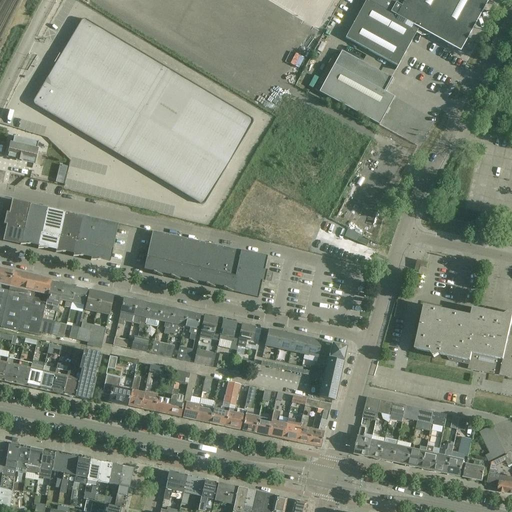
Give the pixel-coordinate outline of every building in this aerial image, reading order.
[(365,0),(358,14),(345,38),(398,67),(419,29),(460,52),(488,0),(365,0)] [(33,102),(33,103),(34,105),(35,106),(201,205),(202,205),(203,205),(204,205),(205,204),(205,203),(252,124),(253,123),(253,121),(253,120),(252,119),(251,119),(86,20),(85,20),(83,20),(82,20),(82,21),(81,22),(34,101),(33,102)] [(314,90),(371,121),(379,125),(392,101),(384,96),(393,79),(341,51),(326,78),(322,75),(314,90)] [(8,158),(33,164),(38,144),(14,138),(12,144),(11,144),(8,158)] [(39,243),(38,247),(38,250),(48,249),(48,245),(57,247),(55,253),(65,253),(66,249),(74,251),(73,257),(83,257),(83,253),(92,255),(90,261),(100,261),(101,257),(111,259),(118,224),(29,204),(29,205),(12,202),(12,201),(9,213),(6,213),(5,217),(7,218),(7,221),(4,221),(3,225),(6,226),(3,239),(4,239),(4,238),(21,242),(20,246),(30,245),(31,241),(39,243)] [(207,280),(206,284),(214,289),(216,282),(224,284),(223,288),(232,293),(233,289),(258,294),(258,295),(259,295),(262,283),(264,283),(265,279),(263,279),(264,275),(266,275),(267,271),(264,270),(267,257),(267,258),(241,252),(152,232),(144,267),(154,269),(153,273),(162,277),(163,271),(171,272),(170,276),(179,281),(181,274),(189,276),(188,280),(197,285),(198,278),(207,280)] [(415,270),(415,271),(419,272),(421,266),(427,268),(428,264),(428,263),(427,263),(427,264),(418,261),(416,270),(415,270)] [(0,269),(0,326),(2,327),(14,272),(0,269)] [(51,281),(14,272),(2,327),(2,328),(40,336),(41,332),(40,332),(41,325),(42,325),(46,305),(51,283),(51,281)] [(59,285),(51,283),(46,305),(53,306),(52,311),(57,312),(60,300),(63,285),(63,286),(59,285)] [(63,286),(63,285),(60,300),(66,301),(65,307),(71,309),(72,303),(75,288),(75,289),(71,288),(63,286)] [(75,288),(72,303),(84,305),(87,291),(87,292),(83,291),(83,290),(75,289),(75,288)] [(89,291),(87,301),(85,310),(97,313),(101,294),(89,291)] [(113,297),(101,294),(97,313),(109,315),(113,297)] [(136,301),(124,299),(118,324),(123,325),(126,314),(133,316),(136,301)] [(145,304),(136,301),(133,316),(140,317),(139,323),(140,323),(138,329),(139,329),(137,338),(134,337),(132,349),(138,351),(141,339),(142,339),(145,324),(145,323),(149,305),(145,304)] [(149,304),(149,305),(145,323),(145,324),(146,325),(156,328),(158,327),(159,321),(162,307),(149,304)] [(425,306),(415,350),(431,353),(434,358),(439,355),(470,362),(468,369),(511,378),(511,326),(511,327),(511,322),(511,315),(510,312),(505,315),(473,308),(471,316),(425,306)] [(170,309),(162,307),(159,321),(165,323),(164,328),(165,328),(164,334),(169,335),(174,311),(170,310),(170,309)] [(174,310),(174,311),(169,335),(174,337),(176,331),(177,331),(178,326),(184,327),(188,313),(174,310)] [(200,316),(188,313),(184,327),(183,331),(189,333),(189,334),(191,334),(189,340),(194,341),(200,316)] [(204,316),(202,326),(199,337),(218,341),(222,326),(216,325),(217,320),(204,316)] [(49,327),(42,325),(41,325),(40,332),(41,332),(52,335),(55,322),(50,321),(49,327)] [(236,324),(223,321),(222,326),(218,341),(217,346),(236,351),(237,347),(241,330),(235,329),(236,324)] [(56,322),(55,322),(52,335),(64,338),(66,326),(56,323),(56,322)] [(105,329),(92,325),(91,330),(90,333),(104,336),(105,329)] [(255,328),(242,325),(241,330),(237,347),(245,349),(246,345),(257,348),(260,335),(254,333),(255,328)] [(69,338),(76,340),(79,327),(72,326),(69,338)] [(81,328),(79,327),(76,340),(88,343),(90,333),(91,330),(81,328)] [(282,334),(277,333),(268,331),(265,346),(278,349),(282,334)] [(104,336),(90,333),(88,343),(87,346),(101,349),(104,336)] [(295,337),(282,334),(278,349),(291,352),(295,337)] [(308,339),(295,337),(291,352),(304,355),(308,339)] [(127,341),(115,338),(113,345),(126,348),(127,341)] [(141,339),(138,351),(146,353),(148,340),(142,339),(141,339)] [(308,339),(304,355),(318,358),(318,356),(321,342),(308,339)] [(167,344),(154,342),(151,354),(164,357),(167,344)] [(318,356),(328,358),(343,362),(344,362),(347,348),(321,342),(318,356)] [(174,346),(167,344),(164,357),(171,359),(174,346)] [(16,346),(11,345),(8,359),(2,382),(15,385),(20,362),(13,360),(16,346)] [(179,347),(176,360),(190,363),(193,350),(179,347)] [(74,349),(74,350),(71,360),(78,362),(80,351),(74,349)] [(194,364),(213,368),(216,354),(197,350),(194,364)] [(79,371),(81,371),(80,376),(75,399),(88,402),(100,354),(83,351),(79,371)] [(223,356),(216,354),(213,368),(220,369),(223,356)] [(110,357),(107,369),(115,370),(117,358),(116,358),(116,359),(111,358),(111,357),(110,357)] [(328,358),(325,371),(340,375),(343,362),(328,358)] [(33,365),(20,362),(15,385),(28,388),(33,365)] [(45,367),(33,365),(28,388),(40,390),(45,367)] [(58,365),(57,370),(52,393),(63,396),(69,373),(61,371),(63,366),(58,365)] [(150,365),(144,393),(140,409),(154,412),(157,398),(157,396),(149,394),(153,378),(161,379),(163,368),(150,365)] [(57,370),(45,367),(40,390),(52,393),(57,370)] [(190,374),(177,371),(174,383),(184,385),(186,379),(189,379),(190,374)] [(322,384),(337,388),(340,375),(325,371),(322,384)] [(80,376),(69,373),(63,396),(75,398),(75,399),(80,376)] [(180,418),(195,421),(198,407),(189,405),(193,389),(194,390),(197,376),(190,374),(189,379),(184,403),(180,418)] [(106,375),(102,395),(103,395),(103,396),(104,396),(104,395),(110,397),(108,402),(128,407),(132,389),(131,389),(130,391),(119,389),(121,379),(108,376),(108,375),(106,375)] [(134,377),(132,389),(128,407),(140,409),(144,393),(137,392),(140,379),(134,377)] [(212,379),(205,377),(199,406),(199,405),(198,407),(195,421),(209,424),(212,408),(204,407),(207,394),(209,395),(212,379)] [(224,396),(223,402),(229,404),(234,384),(228,383),(225,396),(224,396)] [(174,386),(167,384),(164,395),(163,400),(157,398),(154,412),(167,415),(173,390),(174,386)] [(240,385),(234,384),(229,404),(230,404),(229,405),(235,407),(240,385)] [(319,398),(334,401),(337,388),(322,384),(319,398)] [(245,407),(250,408),(252,402),(254,399),(256,389),(249,387),(245,407)] [(178,391),(173,390),(167,415),(180,418),(184,403),(176,401),(178,391)] [(271,392),(264,390),(262,401),(269,403),(271,392)] [(291,403),(305,406),(307,399),(293,396),(291,403)] [(374,399),(367,398),(364,412),(371,413),(374,399)] [(307,399),(305,406),(317,408),(318,402),(307,399)] [(381,401),(374,399),(371,413),(378,415),(378,414),(381,401)] [(393,403),(381,401),(378,414),(390,416),(393,403)] [(331,405),(318,402),(317,408),(323,410),(318,431),(312,430),(309,446),(320,448),(324,432),(330,412),(331,405)] [(406,406),(393,403),(390,416),(397,417),(397,415),(403,417),(406,406)] [(420,409),(406,406),(403,417),(403,419),(418,422),(420,409)] [(213,407),(212,408),(209,424),(224,427),(228,410),(213,407)] [(236,412),(228,410),(224,427),(240,431),(244,411),(236,409),(236,412)] [(435,413),(420,409),(418,422),(432,425),(435,413)] [(246,412),(244,422),(242,431),(255,434),(258,418),(251,416),(252,414),(246,412)] [(272,412),(271,421),(270,424),(270,425),(267,437),(283,440),(286,425),(277,423),(279,413),(272,412)] [(371,413),(364,412),(362,418),(376,422),(378,415),(371,413)] [(447,415),(435,413),(432,425),(444,428),(447,415)] [(302,416),(300,426),(297,443),(309,446),(312,430),(306,429),(309,417),(302,416)] [(460,418),(453,417),(451,428),(457,430),(460,418)] [(271,421),(258,418),(255,434),(267,437),(270,425),(270,424),(271,421)] [(287,419),(286,425),(283,440),(297,443),(300,426),(293,424),(294,420),(287,419)] [(480,433),(483,438),(494,432),(492,427),(483,431),(480,433)] [(367,429),(361,428),(355,455),(368,457),(372,440),(365,439),(367,429)] [(483,438),(485,443),(497,438),(494,432),(483,438)] [(385,439),(373,437),(372,440),(368,457),(368,458),(369,457),(381,460),(384,444),(385,439)] [(386,438),(385,439),(384,444),(381,460),(394,463),(397,447),(399,441),(386,438)] [(485,443),(488,449),(500,443),(497,438),(485,443)] [(471,441),(464,440),(462,451),(461,451),(460,456),(468,458),(471,441)] [(412,444),(399,441),(397,447),(394,463),(408,466),(412,449),(411,449),(412,444)] [(488,449),(491,454),(502,448),(500,443),(488,449)] [(18,446),(7,444),(0,487),(0,511),(9,511),(15,473),(16,464),(18,446)] [(29,448),(18,446),(16,464),(15,473),(26,474),(26,466),(29,448)] [(445,457),(439,456),(436,472),(448,475),(451,459),(454,447),(450,446),(448,452),(446,451),(445,457)] [(427,449),(423,469),(436,472),(439,456),(440,450),(434,449),(428,447),(427,449)] [(42,451),(29,448),(26,466),(26,474),(23,492),(35,494),(38,477),(39,469),(42,451)] [(420,448),(419,451),(412,449),(408,466),(423,469),(427,449),(420,448)] [(505,454),(502,448),(491,454),(493,460),(505,454)] [(55,453),(42,451),(39,469),(38,477),(43,478),(43,479),(50,480),(52,471),(55,453)] [(57,452),(56,454),(55,453),(52,471),(58,473),(55,488),(60,489),(66,456),(61,455),(61,453),(57,452)] [(72,455),(71,457),(66,456),(60,489),(60,493),(66,494),(68,482),(67,482),(69,475),(75,476),(78,458),(77,458),(76,456),(72,455)] [(84,457),(83,459),(78,458),(75,476),(72,490),(76,491),(78,483),(79,483),(80,477),(86,479),(90,461),(88,460),(88,458),(84,457)] [(92,459),(91,461),(90,461),(86,479),(86,480),(97,482),(101,463),(97,462),(97,460),(92,459)] [(464,462),(451,459),(448,475),(461,477),(464,462)] [(107,462),(106,464),(101,463),(97,482),(108,485),(112,465),(111,465),(110,463),(107,462)] [(466,464),(466,468),(464,478),(482,482),(484,475),(486,468),(479,467),(479,463),(474,462),(474,466),(466,464)] [(115,464),(113,466),(112,465),(108,485),(118,487),(122,467),(118,466),(117,464),(115,464)] [(118,487),(115,499),(114,506),(124,508),(133,469),(122,467),(118,487)] [(496,471),(489,470),(487,485),(499,487),(498,492),(511,494),(511,477),(496,475),(496,471)] [(169,473),(165,490),(163,499),(169,500),(171,492),(182,494),(183,494),(187,477),(178,474),(178,475),(169,473)] [(204,481),(187,477),(183,494),(182,494),(181,503),(186,505),(189,495),(200,497),(204,481)] [(200,497),(197,511),(202,511),(203,511),(206,499),(212,500),(216,483),(204,481),(200,497)] [(218,484),(214,502),(234,506),(238,489),(218,484)] [(107,491),(100,489),(99,495),(95,495),(94,501),(104,504),(106,497),(107,491)] [(241,511),(247,491),(238,489),(234,506),(232,511),(241,511)] [(251,511),(256,493),(247,491),(241,511),(251,511)] [(261,511),(265,495),(256,493),(251,511),(261,511)] [(271,511),(275,497),(265,495),(261,511),(271,511)] [(115,499),(106,497),(104,504),(114,506),(115,499)] [(278,497),(276,498),(275,497),(271,511),(283,511),(286,500),(281,499),(280,497),(278,497)] [(288,500),(286,510),(285,511),(304,511),(306,504),(301,503),(300,501),(296,501),(295,502),(288,500)] [(84,509),(82,509),(81,511),(84,511),(83,511),(90,511),(93,503),(86,501),(84,509)] [(46,509),(50,510),(57,511),(58,506),(58,505),(47,503),(46,509)]
